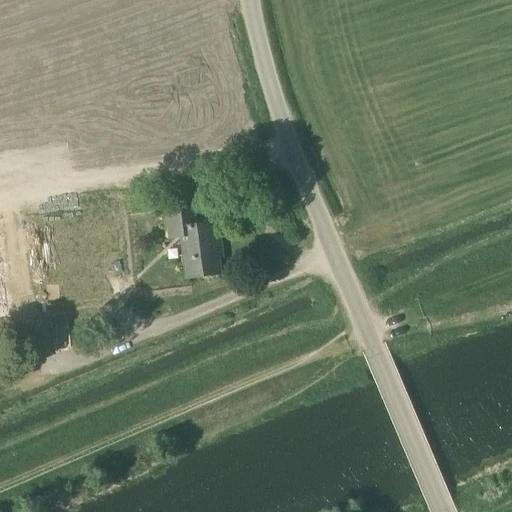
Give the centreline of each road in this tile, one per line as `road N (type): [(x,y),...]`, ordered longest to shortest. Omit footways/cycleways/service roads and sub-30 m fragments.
road 1 (unclassified): [(442,511),(276,120),(249,0)]
road 2 (track): [(0,490),(368,337),(511,307)]
